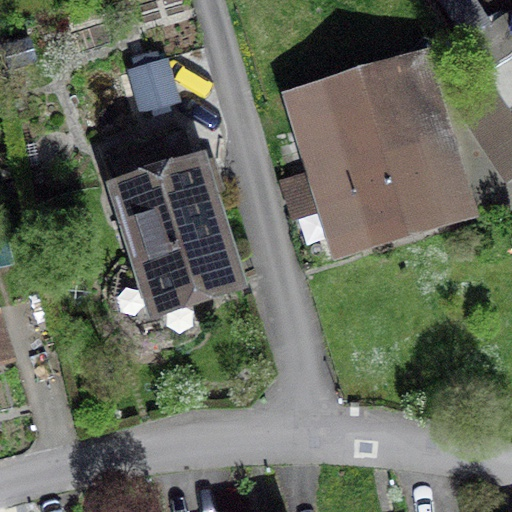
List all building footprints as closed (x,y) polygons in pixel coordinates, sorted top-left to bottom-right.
[(511,17),(474,40),(490,68),(511,55),(511,17)] [(434,53),(295,95),(346,263),(485,222),(434,53)] [(511,55),(490,68),(511,105),(511,55)] [(511,113),(503,99),(472,119),(511,181),(511,113)] [(223,157),(128,185),(168,324),(264,296),(223,157)] [(312,177),(289,185),(312,250),(335,242),(312,177)] [(0,375),(22,369),(0,297),(0,375)]
